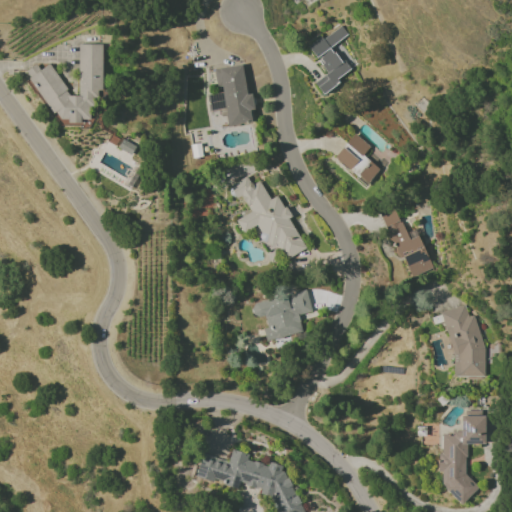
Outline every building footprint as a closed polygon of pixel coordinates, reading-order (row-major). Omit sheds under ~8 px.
[(308,48),(327,74),(314,83),(321,93),(349,73),(331,46),(347,35),(340,25),(308,48)] [(101,45),(78,44),(78,96),(68,96),(50,63),(39,70),(36,65),(27,69),(27,71),(55,122),(81,122),(90,116),(90,101),(101,96),(101,45)] [(219,68),(227,126),(252,123),(250,110),(244,64),(219,68)] [(209,111),(224,109),(221,93),(207,95),(209,111)] [(333,158),(366,187),(385,166),(374,157),(370,162),(362,155),(369,148),(354,134),(333,158)] [(305,249),(278,195),(269,200),(259,181),(250,185),(247,177),(229,185),(236,199),(242,196),(250,213),(236,220),(242,233),(256,226),(264,241),(272,237),(283,260),(305,249)] [(396,255),(421,246),(418,236),(406,240),(394,206),(380,211),(396,255)] [(410,277),(431,269),(423,247),(402,255),(410,277)] [(311,312),(306,290),(250,304),(253,318),(264,315),(267,328),(262,329),(265,342),(302,333),(297,315),(311,312)] [(450,377),(483,376),(481,316),(466,317),(465,308),(448,309),(450,377)] [(484,411),(461,411),(461,433),(441,433),(441,455),(437,455),(437,472),(441,472),(441,494),(457,494),(457,502),(468,502),(468,444),(484,444),(484,411)] [(195,477),(238,488),(238,486),(278,496),(273,511),(301,511),(299,506),(298,509),(284,469),(248,460),(246,454),(231,451),(228,463),(200,456),(195,477)]
